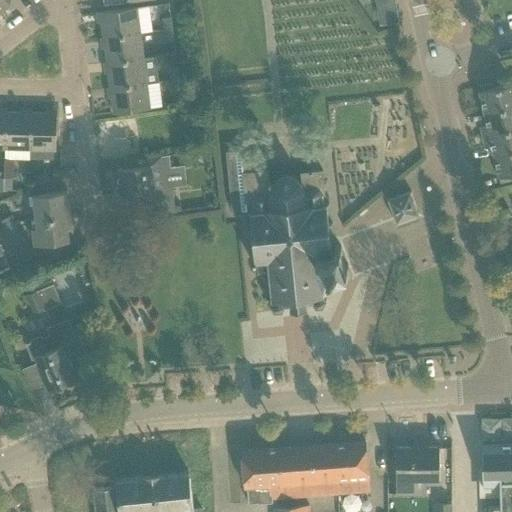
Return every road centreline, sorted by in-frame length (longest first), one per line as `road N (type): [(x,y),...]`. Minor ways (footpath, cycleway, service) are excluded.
road 1 (tertiary): [(33,448),(124,417),(504,391)]
road 2 (tertiary): [(504,391),(434,67)]
road 3 (residential): [(91,218),(74,84)]
